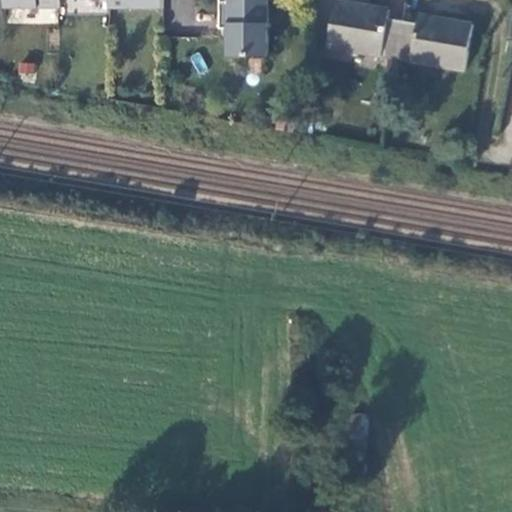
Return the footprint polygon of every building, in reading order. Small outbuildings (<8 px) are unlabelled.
[(4,0),(4,9),(58,10),(58,0),(4,0)] [(108,0),(108,10),(162,10),(162,0),(108,0)] [(330,47),(467,71),(475,26),(421,16),(420,23),(389,18),(391,10),(338,2),(330,47)] [(267,5),(219,4),(219,31),(226,31),(226,58),(267,59),(267,5)] [(17,76),(34,78),(36,63),(19,61),(17,76)]
